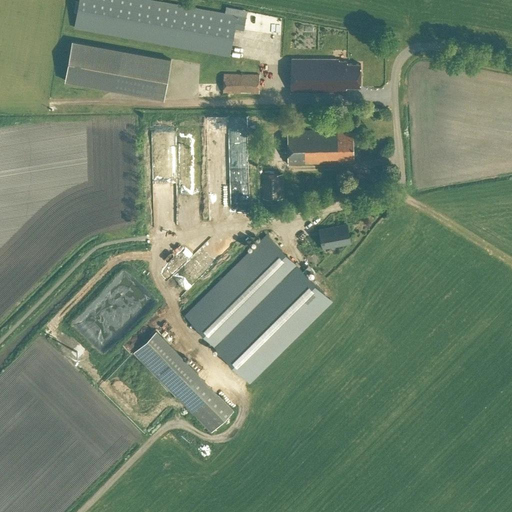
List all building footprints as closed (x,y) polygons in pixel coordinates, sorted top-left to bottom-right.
[(246,16),(159,0),(78,0),(79,0),(77,0),(76,0),(74,12),(77,12),(74,27),(229,56),(234,28),(243,30),(246,16)] [(171,58),(72,40),(64,81),(164,99),(171,58)] [(360,86),(360,64),(346,64),(346,61),(338,61),(339,59),(289,59),(289,92),(346,92),(346,86),(360,86)] [(259,74),(223,73),(223,92),(258,93),(259,74)] [(287,164),(354,162),(353,131),(341,131),(341,129),(287,131),(287,164)] [(278,198),(282,198),(282,174),(263,174),(263,198),(267,198),(267,203),(279,203),(278,198)] [(347,224),(319,230),(323,248),(351,242),(347,224)] [(185,315),(251,382),(332,301),(267,235),(185,315)] [(212,431),(234,409),(157,330),(133,353),(212,431)]
